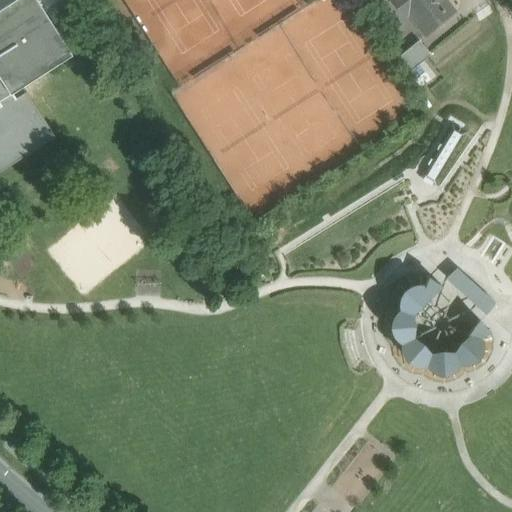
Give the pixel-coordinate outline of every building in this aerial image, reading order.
[(0,0),(0,170),(55,136),(26,91),(16,97),(12,92),(72,54),(44,11),(61,1),(60,0),(0,0)] [(391,0),(405,17),(404,17),(405,18),(406,17),(408,15),(424,35),(424,36),(425,37),(426,36),(426,35),(455,11),(455,12),(456,11),(455,10),(446,0),(391,0)] [(431,55),(419,40),(399,56),(411,71),(431,55)] [(436,186),(468,133),(452,123),(419,177),(427,181),(436,186)] [(496,303),(457,268),(446,279),(486,315),(496,303)] [(384,341),(391,348),(393,357),(401,368),(412,375),(422,375),(431,381),(444,384),(457,380),(465,373),(475,372),(487,363),(493,353),(493,338),(490,331),(479,319),(469,333),(461,341),(454,350),(443,349),(431,352),(424,342),(414,336),(415,325),(413,314),(422,306),(429,297),(430,298),(443,285),(430,277),(429,275),(421,273),(408,275),(396,284),(390,294),(389,305),(383,314),(380,327),(384,341)]
